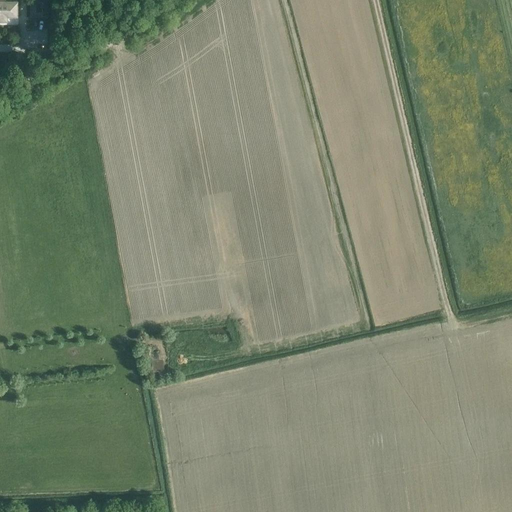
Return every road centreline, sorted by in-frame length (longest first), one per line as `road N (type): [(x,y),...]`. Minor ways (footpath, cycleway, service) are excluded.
road 1 (unclassified): [(446,316),(374,0)]
road 2 (unclassified): [(0,106),(170,0)]
